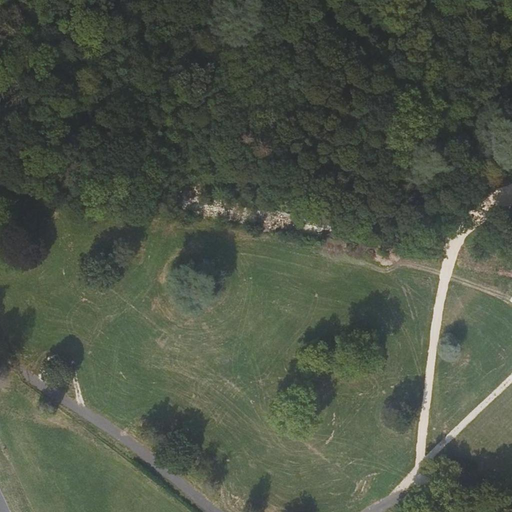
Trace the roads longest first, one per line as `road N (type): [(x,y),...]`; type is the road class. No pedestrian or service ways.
road 1 (track): [(511,296),(426,268),(202,227),(175,233),(143,294),(33,380)]
road 2 (track): [(390,500),(511,386)]
